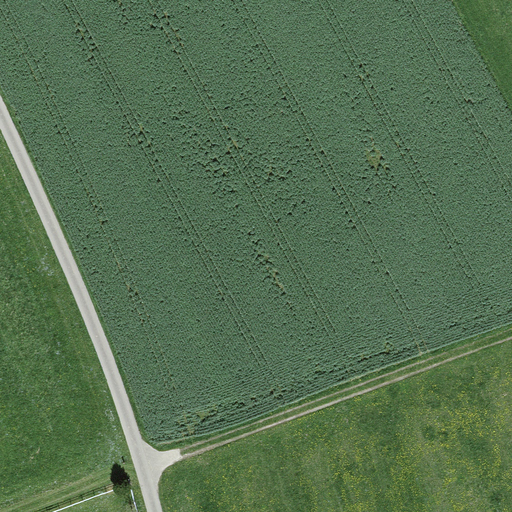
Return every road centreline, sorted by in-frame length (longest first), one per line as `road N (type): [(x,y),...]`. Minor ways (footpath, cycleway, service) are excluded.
road 1 (track): [(26,511),(511,336)]
road 2 (unclassified): [(155,511),(106,358),(0,111)]
